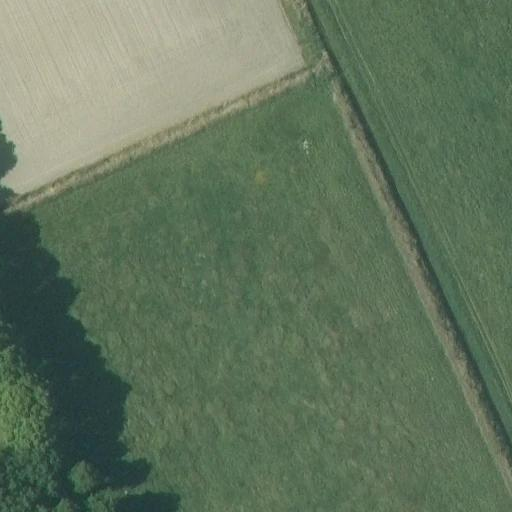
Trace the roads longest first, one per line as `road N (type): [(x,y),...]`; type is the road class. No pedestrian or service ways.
road 1 (track): [(327,0),(511,400)]
road 2 (unclassified): [(82,511),(0,331)]
